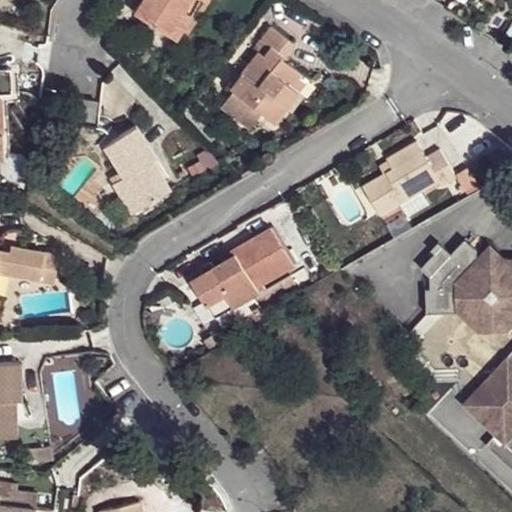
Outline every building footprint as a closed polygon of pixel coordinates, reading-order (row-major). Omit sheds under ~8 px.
[(140,0),(133,12),(170,35),(185,11),(192,0),(140,0)] [(170,35),(177,40),(193,15),(185,11),(170,35)] [(259,51),(231,87),(265,114),(276,99),(286,107),(298,91),(308,77),(281,57),(292,42),(272,26),(254,48),(259,51)] [(0,69),(0,94),(1,94),(13,94),(11,69),(0,69)] [(298,91),(286,107),(292,112),(304,96),(298,91)] [(78,99),(75,119),(95,121),(98,102),(78,99)] [(265,114),(275,121),(286,107),(276,99),(265,114)] [(112,183),(131,214),(134,212),(171,190),(152,160),(156,157),(137,126),(104,146),(120,171),(123,177),(113,182),(112,183)] [(363,186),(381,216),(401,203),(422,191),(440,180),(442,185),(458,176),(456,174),(441,149),(427,157),(417,141),(387,158),(389,160),(393,168),(384,173),(363,186)] [(380,165),(384,173),(393,168),(389,160),(380,165)] [(458,176),(468,192),(481,185),(469,166),(456,174),(458,176)] [(110,178),(113,182),(123,177),(120,171),(110,178)] [(401,203),(408,215),(429,203),(422,191),(401,203)] [(131,214),(117,223),(122,231),(139,220),(134,212),(131,214)] [(193,279),(208,305),(226,294),(233,307),(259,292),(256,287),(294,265),(271,227),(232,249),(235,254),(193,279)] [(434,249),(419,266),(427,274),(428,287),(422,287),(424,312),(456,310),(477,331),(509,330),(511,332),(511,348),(460,403),(492,434),(489,436),(498,445),(502,442),(511,451),(511,263),(504,256),(476,257),(475,247),(469,241),(461,249),(456,243),(443,258),(434,249)] [(0,270),(40,277),(45,251),(10,245),(10,252),(0,249),(0,270)] [(59,254),(45,251),(40,277),(55,280),(59,254)] [(264,312),(300,290),(291,276),(271,289),(256,287),(259,292),(254,295),(260,306),(264,312)] [(208,305),(216,317),(233,307),(226,294),(208,305)] [(240,326),(264,312),(260,306),(237,320),(240,326)] [(214,343),(230,333),(223,322),(207,332),(209,335),(214,343)] [(214,343),(209,335),(202,339),(207,347),(214,343)] [(0,437),(16,437),(15,400),(5,401),(4,361),(0,361),(0,437)] [(23,400),(22,361),(4,361),(5,401),(15,400),(23,400)] [(489,436),(482,445),(511,473),(511,451),(502,442),(498,445),(489,436)] [(53,451),(27,449),(25,461),(52,464),(53,451)] [(0,511),(51,511),(52,509),(36,507),(38,492),(17,490),(18,483),(0,480),(0,511)] [(143,511),(140,500),(98,511),(143,511)]
